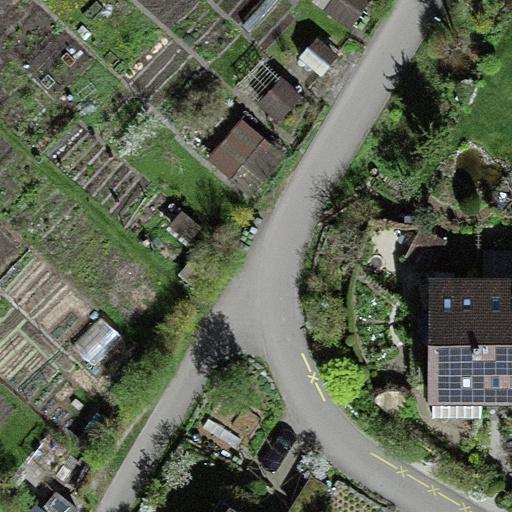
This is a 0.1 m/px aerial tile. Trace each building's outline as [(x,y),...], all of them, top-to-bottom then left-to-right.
[(315,0),(357,28),(376,0),(315,0)] [(298,54),(321,74),(338,54),(315,34),(298,54)] [(240,86),(278,120),(303,93),(265,58),(240,86)] [(284,152),(241,115),(207,155),(250,192),(284,152)] [(479,419),(479,385),(511,384),(511,285),(504,285),(477,286),(457,286),(429,286),(431,420),(479,419)] [(27,511),(84,511),(55,487),(41,503),(38,500),(27,511)]
